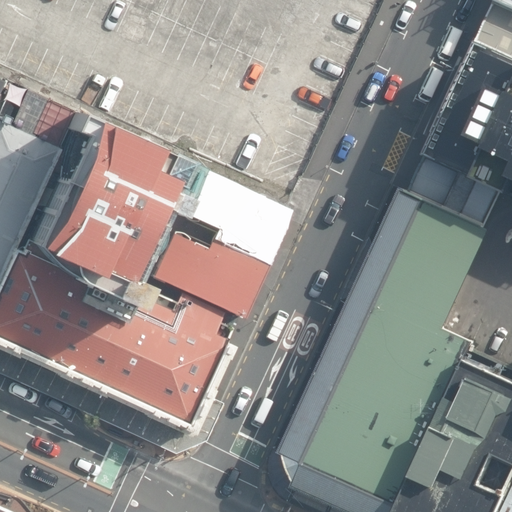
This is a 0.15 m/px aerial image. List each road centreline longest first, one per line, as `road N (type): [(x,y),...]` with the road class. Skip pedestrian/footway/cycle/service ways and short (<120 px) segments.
road 1 (tertiary): [(211,504),(441,0)]
road 2 (tertiary): [(0,406),(211,504)]
road 3 (tertiary): [(112,511),(0,460)]
